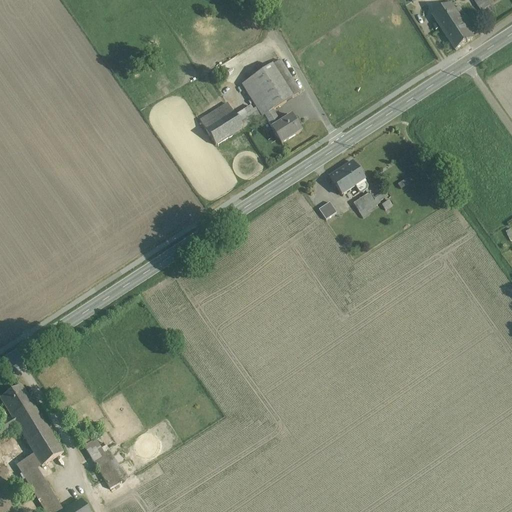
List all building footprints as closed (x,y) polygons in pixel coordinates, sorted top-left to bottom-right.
[(472,0),(481,12),(492,5),(488,0),(472,0)] [(454,12),(447,3),(441,7),(444,11),(434,17),(447,38),(464,27),(459,21),(464,17),(459,9),(454,12)] [(464,27),(447,38),(456,51),(472,40),(465,29),(470,26),(465,17),(464,17),(459,21),(464,27)] [(280,61),(242,86),(256,109),(261,117),(262,117),(262,118),(265,116),(272,111),(301,93),(280,61)] [(228,105),(200,122),(205,130),(233,113),(228,105)] [(256,109),(253,111),(250,107),(244,111),(251,123),(261,117),(256,109)] [(244,111),(235,117),(243,129),(251,123),(244,111)] [(280,124),(272,111),(265,116),(272,129),(281,144),(301,132),(292,116),(280,124)] [(233,113),(205,130),(216,146),(243,129),(235,117),(233,113)] [(365,181),(353,163),(330,178),(342,196),(355,187),(359,193),(363,194),(367,191),(368,188),(364,181),(365,181)] [(370,193),(353,204),(359,214),(366,210),(365,208),(375,201),(370,193)] [(366,210),(359,214),(363,219),(369,215),(367,212),(378,205),(375,201),(365,208),(366,210)] [(389,201),(382,206),(385,211),(392,207),(389,201)] [(330,203),(318,211),(326,221),(336,214),(330,203)] [(20,388),(0,400),(0,402),(10,419),(11,419),(32,406),(20,388)] [(32,406),(11,419),(10,419),(0,424),(0,437),(16,428),(41,468),(64,454),(49,431),(48,432),(32,406)] [(97,430),(79,440),(83,448),(95,441),(96,441),(102,438),(97,430)] [(95,441),(83,448),(93,463),(105,456),(104,455),(96,441),(95,441)] [(125,479),(108,452),(104,455),(105,456),(93,463),(110,491),(122,483),(121,482),(125,479)] [(29,459),(17,466),(34,494),(46,487),(29,459)] [(61,511),(46,487),(34,494),(44,511),(61,511)] [(87,511),(81,501),(64,511),(87,511)]
